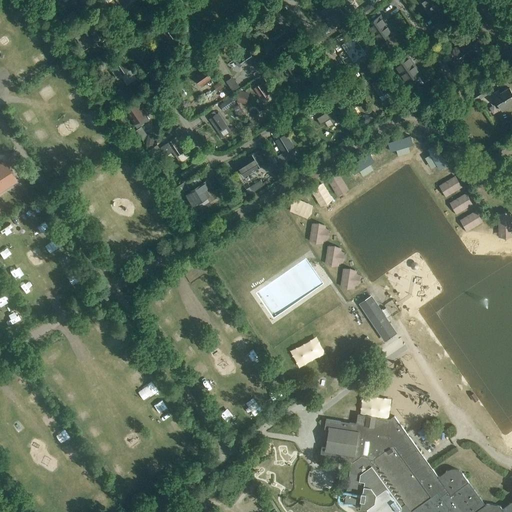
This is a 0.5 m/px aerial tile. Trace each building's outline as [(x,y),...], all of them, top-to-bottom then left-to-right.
[(81,11),(87,7),(83,0),(76,5),(81,11)] [(439,0),(425,0),(423,2),(432,16),(444,8),(449,15),(456,10),(449,0),(440,0),(439,0)] [(24,2),(13,11),(17,17),(29,9),(24,2)] [(336,2),(322,12),(332,28),(347,18),(336,2)] [(360,11),(355,15),(359,21),(375,9),(371,3),(365,7),(365,9),(362,12),(360,11)] [(61,18),(68,28),(80,20),(73,10),(61,18)] [(351,16),(346,20),(350,26),(356,23),(351,16)] [(368,24),(380,42),(392,34),(380,16),(368,24)] [(96,34),(87,21),(76,28),(85,41),(96,34)] [(179,34),(170,21),(159,28),(168,41),(179,34)] [(491,42),(494,40),(484,25),(481,28),(491,42)] [(288,30),(294,40),(301,36),(294,26),(288,30)] [(440,26),(432,33),(437,39),(445,32),(440,26)] [(36,32),(39,39),(47,35),(43,28),(36,32)] [(355,32),(360,38),(365,34),(361,28),(355,32)] [(294,43),(287,33),(274,42),(281,52),(294,43)] [(372,45),(365,34),(360,38),(367,48),(372,45)] [(354,61),(366,53),(354,35),(341,43),(354,61)] [(469,42),(456,52),(463,62),(476,53),(475,51),(483,46),(479,40),(471,45),(469,42)] [(393,46),(386,52),(390,58),(397,52),(393,46)] [(239,59),(236,61),(239,67),(242,64),(244,66),(246,65),(246,66),(251,62),(253,65),(257,62),(255,59),(248,49),(237,57),(239,59)] [(42,69),(50,65),(45,55),(37,59),(42,69)] [(407,55),(395,63),(407,81),(420,73),(407,55)] [(131,69),(122,56),(112,63),(112,64),(111,65),(119,76),(120,76),(121,77),(131,69)] [(300,73),(292,61),(282,68),(289,80),(300,73)] [(386,63),(380,68),(388,78),(393,74),(390,71),(391,70),(386,63)] [(23,79),(35,74),(31,64),(19,70),(23,79)] [(262,64),(257,68),(261,74),(266,71),(262,64)] [(204,69),(194,76),(201,86),(211,80),(204,69)] [(276,69),(271,72),(275,78),(280,75),(276,69)] [(235,90),(241,85),(234,75),(227,81),(235,90)] [(381,77),(371,83),(379,97),(380,96),(382,101),(392,95),(389,91),(390,90),(381,77)] [(36,88),(46,101),(57,93),(47,80),(36,88)] [(220,81),(214,85),(217,91),(224,87),(220,81)] [(264,81),(253,88),(261,99),(271,92),(264,81)] [(81,86),(67,93),(73,103),(87,96),(81,86)] [(490,92),(486,86),(470,95),(474,101),(490,92)] [(498,90),(492,94),(502,111),(511,104),(511,97),(511,95),(511,94),(511,92),(509,88),(500,93),(498,90)] [(240,90),(237,101),(246,103),(248,91),(240,90)] [(416,90),(410,94),(413,99),(419,95),(416,90)] [(406,94),(402,97),(406,104),(410,101),(406,94)] [(224,102),(220,105),(224,111),(228,108),(235,103),(229,95),(222,100),(224,102)] [(150,114),(141,101),(126,111),(137,127),(149,119),(147,116),(150,114)] [(328,111),(317,117),(321,124),(331,118),(333,122),(336,121),(336,122),(343,118),(342,117),(345,115),(349,113),(346,107),(341,110),(337,104),(327,110),(328,111)] [(218,112),(208,118),(217,132),(227,125),(218,112)] [(98,114),(91,118),(96,126),(102,121),(98,114)] [(351,125),(350,126),(354,133),(359,130),(355,123),(351,125)] [(286,133),(275,139),(283,153),(278,156),(283,164),(294,158),(295,154),(292,148),(294,147),(286,133)] [(155,135),(148,134),(146,143),(153,144),(155,135)] [(167,143),(160,147),(166,155),(172,151),(174,154),(177,152),(183,148),(184,147),(176,136),(167,143)] [(411,136),(388,142),(391,151),(413,144),(411,136)] [(104,139),(96,144),(100,151),(108,146),(104,139)] [(376,161),(379,159),(383,164),(393,158),(385,145),(371,153),(376,161)] [(435,145),(427,149),(439,170),(447,165),(435,145)] [(247,156),(248,158),(237,164),(244,176),(266,163),(258,150),(247,156)] [(370,154),(350,167),(355,174),(357,172),(375,161),(370,154)] [(202,159),(182,172),(186,178),(206,165),(202,159)] [(4,161),(0,163),(0,191),(17,181),(4,161)] [(283,176),(278,167),(272,170),(277,179),(283,176)] [(338,173),(329,179),(337,192),(346,186),(338,173)] [(456,176),(444,183),(450,192),(461,185),(456,176)] [(212,185),(208,179),(185,192),(193,206),(209,197),(204,189),(212,185)] [(178,188),(181,193),(192,187),(189,182),(178,188)] [(323,184),(312,190),(320,202),(330,196),(323,184)] [(466,194),(455,201),(460,210),(472,203),(466,194)] [(296,200),(291,210),(304,216),(309,205),(296,200)] [(161,203),(154,208),(160,216),(167,212),(161,203)] [(37,219),(39,211),(31,208),(28,217),(37,219)] [(477,211),(465,218),(471,227),(482,220),(477,211)] [(511,213),(500,214),(501,232),(511,232),(511,213)] [(7,223),(14,236),(24,230),(17,218),(7,223)] [(39,235),(52,229),(48,220),(35,226),(39,235)] [(314,223),(311,242),(322,243),(322,239),(327,240),(329,230),(324,229),(325,225),(314,223)] [(157,225),(147,229),(152,243),(162,239),(157,225)] [(52,243),(56,252),(65,248),(61,239),(52,243)] [(329,246),(327,264),(338,266),(338,262),(343,262),(345,252),(340,252),(340,247),(329,246)] [(345,268),(342,287),(353,289),(354,284),(358,285),(360,275),(355,274),(356,270),(345,268)] [(24,293),(38,284),(32,277),(19,286),(24,293)] [(5,288),(0,291),(0,307),(13,298),(5,288)] [(395,333),(371,296),(360,303),(385,340),(395,333)] [(40,312),(43,309),(37,301),(33,304),(40,312)] [(218,306),(222,316),(232,312),(228,303),(218,306)] [(7,316),(13,324),(24,316),(18,308),(7,316)] [(112,316),(98,322),(102,333),(117,327),(112,316)] [(114,337),(119,346),(128,340),(122,332),(114,337)] [(125,366),(137,358),(130,348),(118,357),(125,366)] [(258,352),(246,356),(249,366),(261,362),(258,352)] [(139,378),(140,379),(148,373),(141,365),(128,375),(134,382),(139,378)] [(28,370),(21,376),(28,384),(35,378),(28,370)] [(63,384),(60,375),(51,378),(54,387),(63,384)] [(144,397),(158,391),(154,382),(140,388),(144,397)] [(33,406),(45,398),(40,389),(27,398),(33,406)] [(71,397),(69,394),(63,399),(70,410),(83,400),(78,392),(71,397)] [(478,400),(474,393),(470,395),(475,402),(478,400)] [(164,411),(165,412),(172,408),(166,398),(152,405),(157,415),(164,411)] [(55,410),(42,418),(47,426),(60,418),(55,410)] [(85,413),(76,416),(78,424),(88,421),(85,413)] [(449,468),(440,474),(395,415),(390,419),(376,417),(376,416),(367,415),(358,414),(356,423),(326,418),(324,428),(329,429),(326,447),(322,447),(320,456),(351,461),(345,502),(361,505),(360,508),(368,510),(369,511),(511,511),(511,500),(502,508),(500,506),(487,503),(487,504),(464,471),(461,469),(458,467),(455,467),(452,467),(449,468)] [(173,433),(185,426),(180,418),(168,426),(173,433)] [(102,424),(88,430),(91,440),(106,434),(102,424)] [(66,427),(53,435),(59,445),(72,436),(66,427)] [(98,445),(104,454),(116,445),(110,437),(98,445)] [(74,441),(66,447),(72,456),(80,450),(74,441)] [(197,452),(198,444),(189,443),(188,451),(197,452)] [(160,473),(171,468),(167,457),(155,462),(160,473)] [(121,463),(113,468),(120,477),(127,472),(121,463)] [(85,473),(91,480),(98,474),(92,466),(85,473)] [(131,474),(127,488),(136,491),(141,477),(131,474)]
